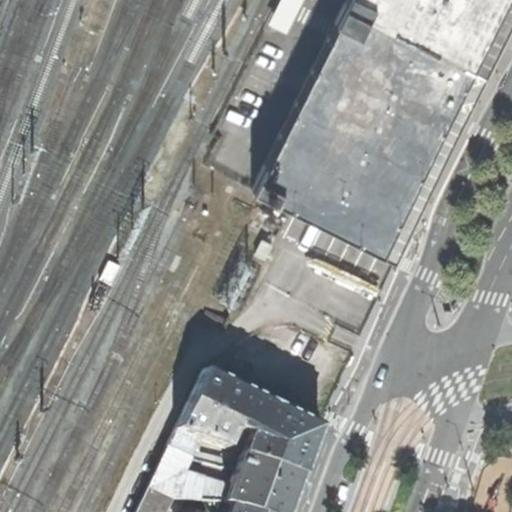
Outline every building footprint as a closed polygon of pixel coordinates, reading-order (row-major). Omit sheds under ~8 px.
[(511,0),(343,0),(252,188),(395,260),(412,225),(495,54),(511,18),(511,0)] [(278,0),(267,23),(285,31),(301,0),(278,0)] [(246,443),(243,452),(302,476),(312,452),(320,428),(318,426),(204,370),(176,430),(227,448),(232,437),(246,443)] [(168,443),(147,488),(172,499),(226,501),(232,503),(253,511),(288,511),(292,501),(302,476),(243,452),(230,485),(184,472),(190,461),(191,452),(168,443)] [(147,488),(135,511),(253,511),(232,503),(229,511),(165,511),(172,499),(147,488)]
